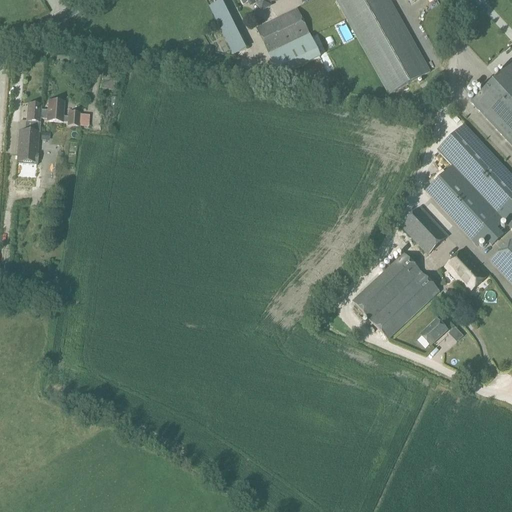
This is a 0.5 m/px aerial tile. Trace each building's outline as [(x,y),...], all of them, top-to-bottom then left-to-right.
[(220,28),(235,58),(249,52),(234,20),(224,0),(222,0),(209,7),(220,28)] [(241,0),(244,4),(250,1),(252,6),(257,3),(260,9),(264,10),(269,7),(271,3),(270,3),(275,0),(241,0)] [(430,72),(389,0),(336,0),(390,95),(430,72)] [(320,57),(297,9),(257,29),(280,77),(320,57)] [(429,65),(434,62),(426,49),(430,47),(426,41),(417,46),(429,65)] [(511,66),(472,103),(511,146),(511,66)] [(242,72),(227,69),(224,78),(240,81),(242,72)] [(116,110),(118,98),(112,97),(110,109),(116,110)] [(43,112),(42,120),(47,120),(47,123),(63,124),(63,123),(68,124),(68,127),(79,128),(80,115),(69,114),(68,118),(63,118),(64,104),(48,103),(48,113),(43,112)] [(42,120),(43,112),(41,112),(41,106),(28,105),(26,122),(25,122),(25,132),(19,132),(15,186),(35,188),(35,187),(40,188),(42,165),(37,165),(40,134),(40,124),(40,120),(42,120)] [(437,150),(511,229),(511,228),(511,175),(465,126),(437,150)] [(86,143),(68,143),(68,161),(85,162),(86,143)] [(504,223),(451,167),(425,191),(477,248),(486,240),(492,247),(504,236),(498,229),(504,223)] [(400,226),(428,256),(448,238),(420,208),(400,226)] [(511,241),(490,262),(511,286),(511,241)] [(470,294),(488,277),(464,251),(446,268),(470,294)] [(404,254),(353,303),(388,341),(440,293),(404,254)] [(422,337),(432,347),(448,332),(438,322),(422,337)] [(452,338),(459,332),(456,328),(449,334),(452,338)]
